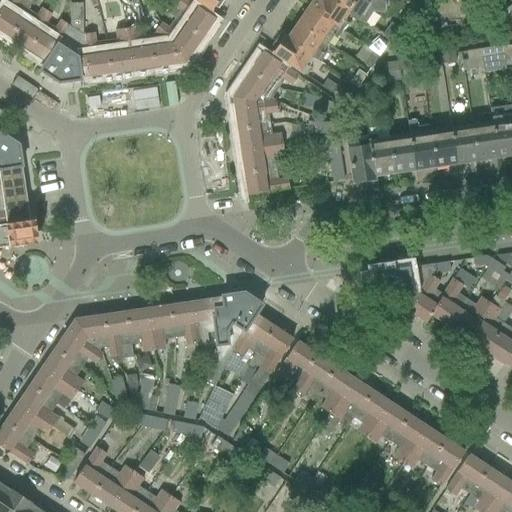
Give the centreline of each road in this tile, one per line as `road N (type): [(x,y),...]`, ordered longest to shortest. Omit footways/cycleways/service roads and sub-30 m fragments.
road 1 (residential): [(511,426),(277,273)]
road 2 (residential): [(277,273),(318,224),(511,196)]
road 3 (residential): [(176,126),(261,0)]
